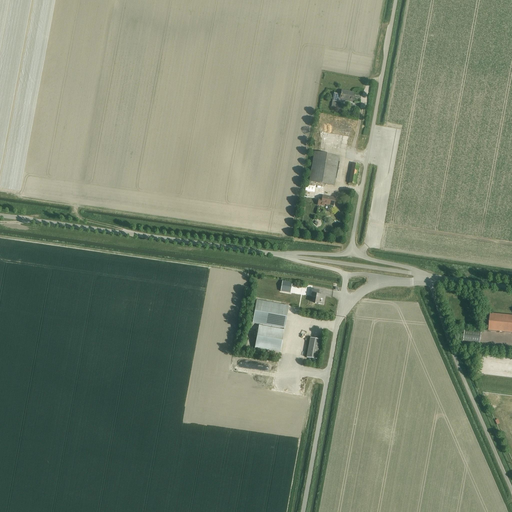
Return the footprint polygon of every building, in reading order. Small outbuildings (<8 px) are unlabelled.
[(334,93),(333,100),(332,100),(331,107),(335,108),(336,101),(341,102),(341,100),(353,102),(354,93),(342,91),(341,95),(334,93)] [(334,186),(339,157),(314,152),(309,182),(334,186)] [(355,185),(359,165),(352,164),(349,183),(355,185)] [(335,198),(323,196),(322,200),(319,199),(318,205),(324,207),(325,205),(333,206),(335,198)] [(283,281),(281,291),(290,293),(292,283),(283,281)] [(324,305),(325,296),(318,295),(319,291),(312,290),(311,297),(316,298),(315,304),(324,305)] [(284,329),(288,306),(257,301),(253,323),(284,329)] [(511,332),(511,315),(490,314),(489,331),(511,332)] [(280,353),(284,330),(259,326),(255,348),(280,353)] [(480,343),(481,333),(465,331),(464,341),(480,343)] [(310,338),(306,357),(310,358),(309,362),(316,363),(320,339),(310,338)]
